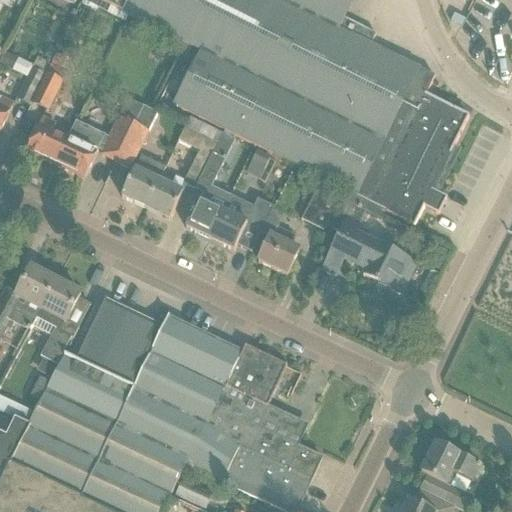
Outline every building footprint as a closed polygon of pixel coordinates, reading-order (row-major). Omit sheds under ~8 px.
[(92,0),(202,55),(175,108),(343,192),(338,202),(344,205),(343,207),(366,218),(366,216),(376,221),(380,211),(414,228),(423,209),(438,217),(447,198),(432,191),(467,120),(424,98),(434,80),(370,48),(376,37),(342,20),(351,0),(92,0)] [(454,15),(450,23),(461,28),(464,20),(454,15)] [(5,55),(0,64),(0,66),(11,72),(17,60),(5,55)] [(171,75),(177,63),(166,57),(160,69),(171,75)] [(36,59),(16,101),(29,107),(49,65),(41,61),(36,59)] [(46,116),(61,84),(65,77),(49,69),(46,76),(45,77),(31,108),(46,116)] [(0,134),(13,106),(0,100),(0,134)] [(133,127),(115,164),(130,172),(157,115),(143,108),(134,127),(133,127)] [(26,154),(55,168),(68,142),(51,134),(55,126),(42,120),(26,154)] [(101,157),(115,164),(133,127),(119,120),(101,157)] [(158,184),(145,211),(170,223),(186,188),(194,192),(203,173),(217,145),(185,128),(178,142),(199,152),(184,183),(175,179),(170,190),(158,184)] [(203,173),(194,192),(201,196),(206,198),(210,189),(215,179),(222,165),(234,141),(222,135),(217,145),(210,159),(203,173)] [(68,142),(55,168),(84,182),(100,148),(87,141),(84,149),(68,142)] [(245,175),(258,182),(270,159),(257,152),(245,175)] [(121,200),(145,211),(158,184),(165,170),(141,159),(121,200)] [(194,212),(185,230),(209,242),(230,198),(210,189),(206,198),(201,196),(198,203),(194,212)] [(301,221),(324,233),(338,206),(315,194),(301,221)] [(236,248),(251,254),(272,213),(273,210),(257,202),(253,209),(230,198),(209,242),(234,253),(236,248)] [(366,218),(343,207),(331,231),(340,236),(331,256),(344,262),(345,259),(367,270),(363,278),(400,297),(416,267),(356,238),(366,218)] [(272,213),(251,254),(252,255),(260,236),(269,240),(258,265),(287,278),(299,252),(290,247),(294,237),(277,229),(279,225),(276,215),(272,213)] [(26,327),(31,328),(55,284),(30,272),(16,300),(10,311),(0,305),(0,339),(8,323),(24,332),(26,327)] [(55,284),(31,328),(51,338),(39,360),(44,362),(40,370),(54,378),(78,332),(66,325),(80,297),(55,284)] [(0,511),(162,511),(166,505),(170,498),(188,464),(223,486),(276,509),(281,511),(296,511),(321,460),(249,427),(259,406),(267,410),(286,369),(245,349),(242,354),(168,319),(163,329),(105,302),(97,320),(76,364),(65,359),(35,417),(0,399),(0,414),(14,421),(5,439),(0,436),(0,511)] [(421,475),(445,488),(453,473),(473,483),(480,469),(435,447),(421,475)] [(175,498),(204,511),(212,497),(182,483),(175,498)] [(449,490),(442,503),(455,510),(459,511),(464,511),(471,500),(467,499),(449,490)] [(170,498),(166,505),(174,509),(178,502),(170,498)] [(453,511),(455,510),(442,503),(433,499),(427,511),(407,502),(402,511),(453,511)]
